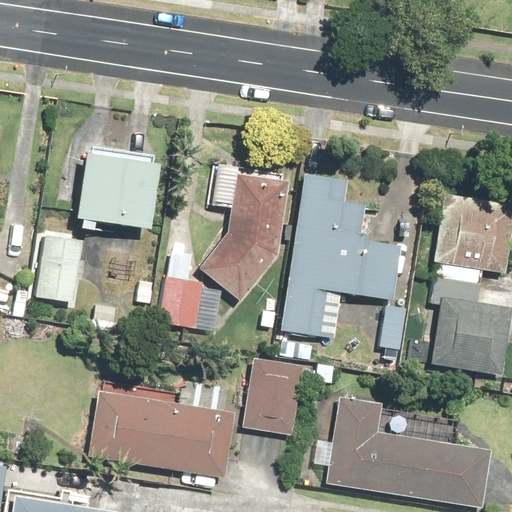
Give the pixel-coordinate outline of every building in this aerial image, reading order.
[(77,145),(67,214),(142,224),(152,155),(77,145)] [(280,170),(205,165),(203,200),(226,201),(225,221),(192,263),(234,296),(275,245),(280,170)] [(338,231),(344,179),(292,174),(276,327),(327,333),(332,290),(388,296),(395,238),(338,231)] [(511,201),(437,192),(428,260),(505,270),(511,215),(511,201)] [(79,236),(37,230),(29,292),(70,298),(79,236)] [(188,252),(160,249),(153,322),(195,326),(199,278),(186,277),(188,252)] [(424,301),(430,301),(424,360),(500,368),(507,299),(475,296),(478,267),(428,262),(424,301)] [(105,331),(110,300),(93,297),(88,328),(105,331)] [(299,361),(245,355),(238,424),(291,430),(299,361)] [(219,405),(222,381),(176,376),(175,382),(103,374),(102,386),(91,385),(83,458),(220,474),(227,406),(219,405)] [(324,461),(321,480),(478,503),(487,444),(409,433),(414,401),(334,389),(328,437),(312,435),(309,459),(324,461)] [(0,492),(0,511),(122,511),(124,500),(1,487),(0,492)]
